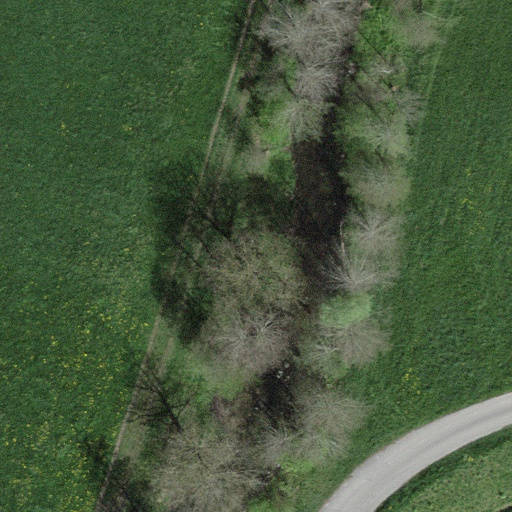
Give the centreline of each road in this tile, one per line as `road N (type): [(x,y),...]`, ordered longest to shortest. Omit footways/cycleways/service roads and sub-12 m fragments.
road 1 (track): [(109,511),(263,0)]
road 2 (unclassified): [(511,410),(405,459),(345,511)]
